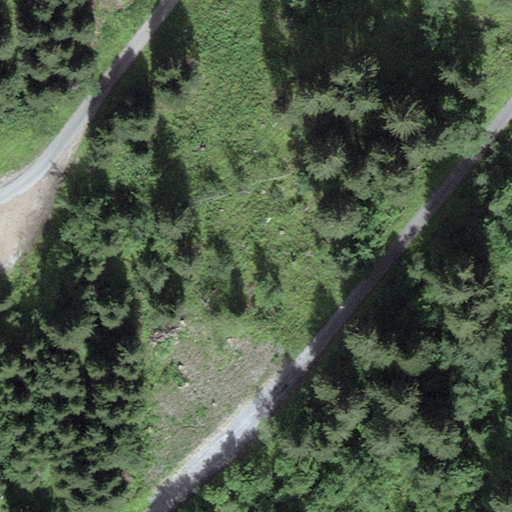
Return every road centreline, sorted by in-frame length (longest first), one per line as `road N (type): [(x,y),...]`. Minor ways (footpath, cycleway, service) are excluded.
road 1 (unclassified): [(154,511),(237,444),(511,105)]
road 2 (unclassified): [(163,0),(45,168),(0,197)]
